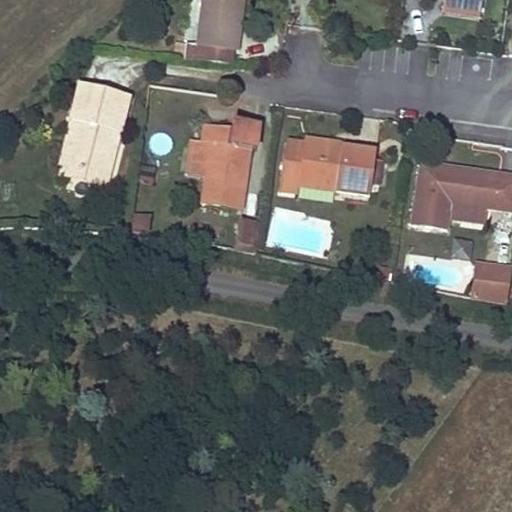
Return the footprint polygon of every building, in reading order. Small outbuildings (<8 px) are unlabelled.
[(241,9),(235,8),(236,0),(203,0),(197,49),(187,47),(185,60),(232,67),(233,54),(235,54),(241,9)] [(442,0),(441,7),(478,13),(480,5),(442,0)] [(79,88),(70,125),(78,128),(68,172),(106,182),(116,144),(127,101),(79,88)] [(70,125),(56,179),(104,192),(106,182),(68,172),(78,128),(70,125)] [(254,152),(257,130),(230,127),(229,133),(202,129),(201,147),(208,148),(205,178),(204,182),(201,210),(241,214),(249,151),(254,152)] [(303,142),(303,147),(285,144),(279,194),(296,196),(297,189),(298,181),(334,187),(334,194),(338,195),(367,199),(370,177),(373,155),(332,149),(332,146),(303,142)] [(208,148),(190,145),(185,180),(204,182),(205,178),(208,148)] [(443,235),(445,224),(447,208),(484,213),(496,215),(501,181),(418,169),(408,229),(443,235)] [(298,181),(297,189),(334,194),(334,187),(298,181)] [(511,182),(501,181),(496,215),(511,217),(511,182)] [(484,213),(447,208),(445,224),(481,229),(484,213)] [(151,235),(152,217),(133,216),(132,233),(151,235)] [(250,253),(254,228),(239,226),(235,251),(250,253)] [(484,266),(474,264),(469,299),(479,300),(484,266)] [(479,300),(507,303),(511,270),(484,266),(479,300)]
